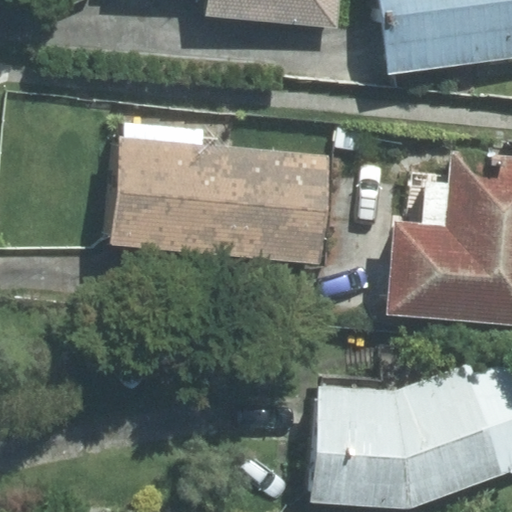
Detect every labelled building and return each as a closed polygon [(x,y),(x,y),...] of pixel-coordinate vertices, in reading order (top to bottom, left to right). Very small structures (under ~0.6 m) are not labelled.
[(202,0),(202,12),(338,18),(338,0),(202,0)] [(511,0),(374,0),(382,68),(511,53),(511,0)] [(332,149),(112,127),(101,237),(321,259),(332,149)] [(511,152),(450,147),(444,217),(392,213),(385,306),(511,316),(511,152)] [(511,349),(403,386),(313,374),(300,495),(408,505),(511,469),(511,349)]
